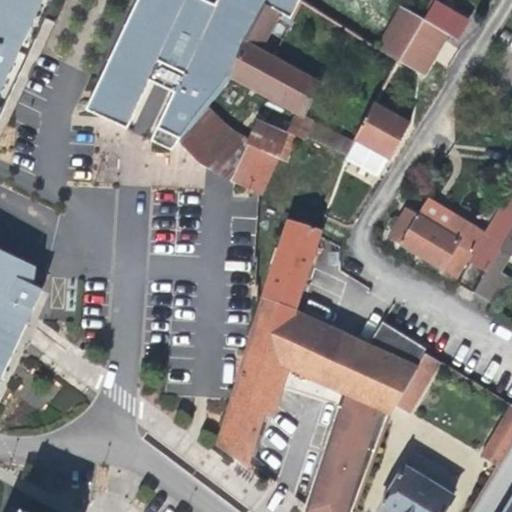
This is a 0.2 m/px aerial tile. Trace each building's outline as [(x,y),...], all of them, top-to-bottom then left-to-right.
[(0,0),(0,113),(1,112),(31,47),(52,0),(0,0)] [(288,24),(300,0),(217,0),(216,4),(208,0),(136,0),(99,80),(86,108),(125,132),(146,87),(170,98),(147,146),(167,158),(171,149),(173,151),(180,143),(207,107),(228,79),(263,9),(288,24)] [(333,6),(328,14),(355,31),(361,21),(333,6)] [(376,44),(400,58),(423,20),(398,6),(376,44)] [(287,27),(288,24),(263,9),(228,79),(292,115),(303,119),(321,82),(261,50),(275,26),(281,30),(284,25),(287,27)] [(448,35),(423,20),(400,58),(425,73),(448,35)] [(375,106),(356,141),(353,148),(381,163),(386,156),(390,158),(407,125),(375,106)] [(227,127),(207,107),(180,143),(200,164),(221,177),(229,180),(245,142),(247,137),(227,127)] [(292,115),(286,132),(297,137),(305,140),(307,136),(333,148),(349,155),(353,148),(356,141),(303,119),(292,115)] [(255,120),(247,137),(245,142),(277,155),(286,132),(255,120)] [(287,163),(297,137),(286,132),(277,155),(287,163)] [(277,155),(245,142),(229,180),(261,193),(277,155)] [(311,211),(325,217),(349,155),(333,148),(311,211)] [(418,215),(458,240),(469,222),(429,198),(418,215)] [(441,269),(458,240),(418,215),(405,208),(387,237),(441,269)] [(466,260),(485,272),(511,227),(511,211),(506,208),(490,234),(483,230),(466,260)] [(286,220),(261,298),(296,309),(318,238),(321,231),(286,220)] [(511,227),(485,272),(472,292),(493,304),(510,278),(500,272),(511,255),(511,256),(511,227)] [(0,375),(1,376),(20,336),(30,315),(45,281),(36,277),(39,261),(0,242),(0,375)] [(296,309),(261,298),(259,305),(294,315),(296,309)] [(231,395),(216,444),(248,468),(249,468),(266,414),(274,417),(288,370),(290,364),(354,394),(349,407),(340,404),(303,509),(307,511),(352,511),(356,500),(383,429),(387,416),(394,404),(416,366),(424,353),(426,349),(387,329),(382,324),(367,349),(352,341),(350,345),(294,315),(259,305),(231,395)] [(424,353),(416,366),(394,404),(409,414),(440,363),(424,353)] [(498,466),(511,442),(511,404),(509,404),(480,455),(498,466)] [(380,511),(443,511),(453,496),(403,466),(377,510),(380,511)] [(511,511),(511,499),(503,511),(511,511)]
